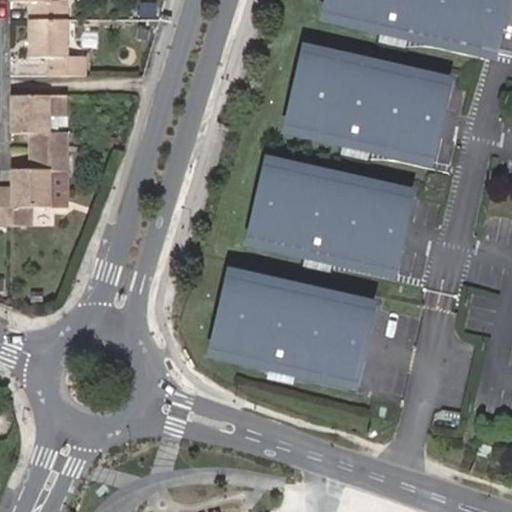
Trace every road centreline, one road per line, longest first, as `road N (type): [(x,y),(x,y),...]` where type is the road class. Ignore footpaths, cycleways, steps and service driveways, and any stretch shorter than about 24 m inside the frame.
road 1 (tertiary): [(511,511),(236,418),(167,390),(151,374)]
road 2 (tertiary): [(134,339),(140,284),(228,0)]
road 3 (tertiary): [(195,0),(111,274),(80,325)]
road 4 (tertiary): [(124,424),(225,440),(450,511)]
road 5 (unknown): [(319,41),(496,69)]
